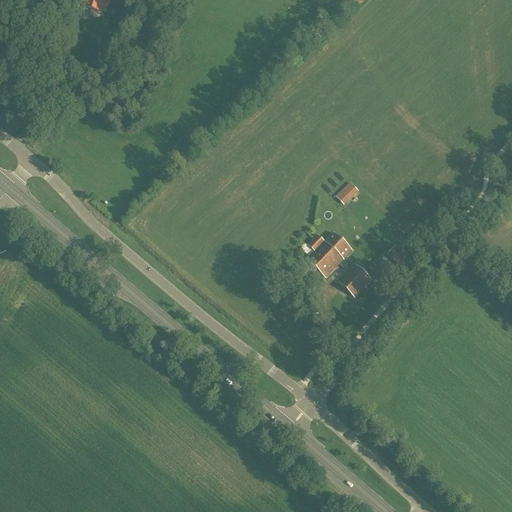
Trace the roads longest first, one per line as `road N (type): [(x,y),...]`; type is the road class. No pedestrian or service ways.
road 1 (unclassified): [(314,401),(25,162)]
road 2 (primary): [(290,429),(11,189)]
road 3 (unclassified): [(314,401),(511,170)]
road 4 (unknown): [(15,153),(41,108),(40,42),(62,0)]
road 5 (unclassified): [(432,511),(314,401)]
road 6 (primary): [(389,511),(290,429)]
